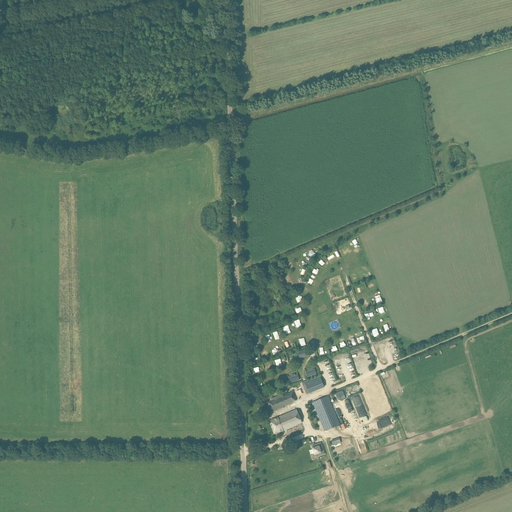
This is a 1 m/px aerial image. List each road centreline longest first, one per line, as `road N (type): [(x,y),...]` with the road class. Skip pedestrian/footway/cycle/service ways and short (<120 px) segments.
road 1 (unclassified): [(241,511),(227,0)]
road 2 (track): [(230,119),(511,44)]
road 3 (unknown): [(376,368),(511,312)]
